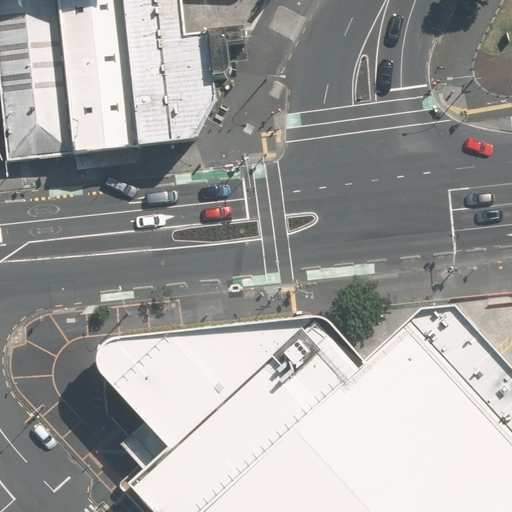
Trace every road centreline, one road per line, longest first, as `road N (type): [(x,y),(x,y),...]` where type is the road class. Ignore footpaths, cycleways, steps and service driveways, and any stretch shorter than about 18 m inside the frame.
road 1 (secondary): [(374,250),(234,261),(110,238)]
road 2 (secondary): [(110,238),(228,194),(343,176)]
road 3 (secondary): [(343,176),(352,67),(384,0)]
road 4 (secondary): [(396,0),(389,89),(400,171)]
road 5 (secondary): [(511,187),(454,226),(374,250)]
